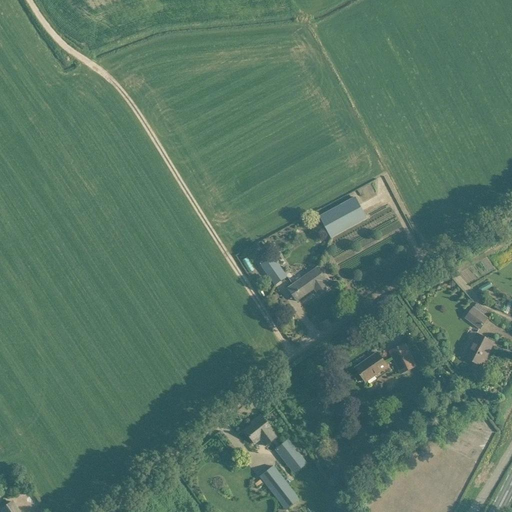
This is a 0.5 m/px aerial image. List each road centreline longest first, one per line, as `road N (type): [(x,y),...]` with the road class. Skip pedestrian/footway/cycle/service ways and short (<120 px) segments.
road 1 (unclassified): [(121,511),(296,361),(511,218)]
road 2 (track): [(30,0),(66,48),(122,95),(296,361)]
